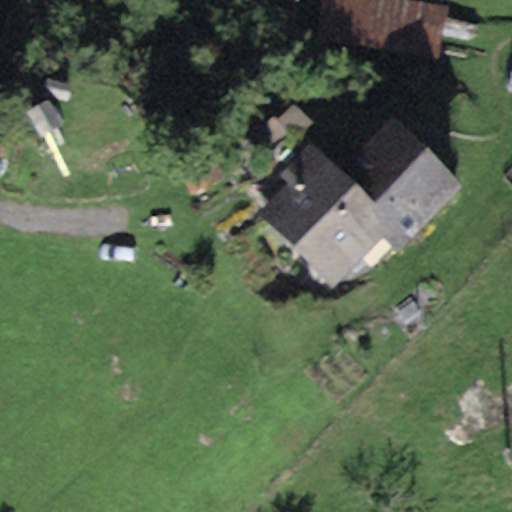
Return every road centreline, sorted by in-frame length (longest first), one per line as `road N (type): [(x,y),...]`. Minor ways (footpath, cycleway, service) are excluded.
road 1 (track): [(125,222),(188,229),(228,288),(270,316),(330,318),(387,291),(434,255),(482,196),(484,160),(511,141)]
road 2 (track): [(511,113),(499,99),(497,37),(456,32)]
